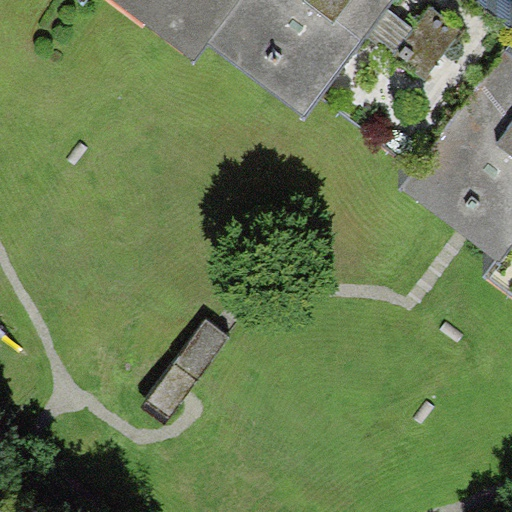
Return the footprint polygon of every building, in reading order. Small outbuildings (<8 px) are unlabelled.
[(198,22),(214,0),(139,0),(187,36),(198,22)] [(299,97),(370,0),(214,0),(198,22),(299,97)] [(369,0),(305,86),(398,155),(511,2),(509,0),(369,0)] [(389,166),(491,243),(511,215),(511,24),(502,17),(398,155),(389,166)] [(479,259),(511,282),(511,215),(491,243),(479,259)]
